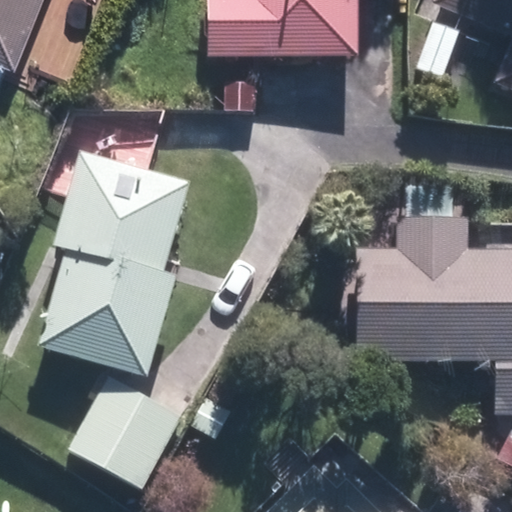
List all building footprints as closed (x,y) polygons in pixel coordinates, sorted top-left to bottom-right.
[(0,0),(0,62),(11,67),(37,0),(0,0)] [(355,63),(355,0),(205,0),(205,62),(355,63)] [(511,0),(435,0),(432,9),(511,40),(511,46),(495,89),(511,96),(511,0)] [(440,83),(459,36),(434,26),(415,73),(440,83)] [(252,114),(252,86),(225,86),(225,114),(252,114)] [(187,187),(80,155),(52,248),(61,251),(31,348),(147,383),(177,283),(160,278),(187,187)] [(395,252),(355,252),(354,363),(490,364),(490,417),(511,417),(511,253),(467,253),(467,224),(395,223),(395,252)] [(179,420),(106,378),(64,452),(137,493),(179,420)] [(511,431),(496,462),(511,470),(511,431)] [(313,469),(267,511),(372,511),(343,482),(335,491),(313,469)]
